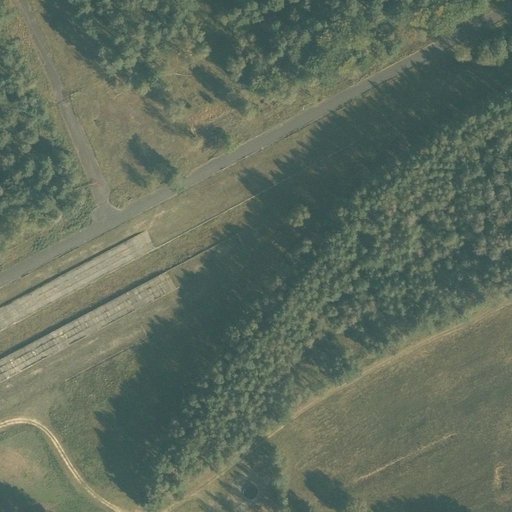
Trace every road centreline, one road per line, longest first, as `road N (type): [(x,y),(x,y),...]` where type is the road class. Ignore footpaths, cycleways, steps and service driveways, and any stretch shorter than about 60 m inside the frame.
road 1 (track): [(110,223),(511,10)]
road 2 (track): [(511,298),(343,383),(222,473),(212,505)]
road 3 (track): [(110,223),(106,185),(23,0)]
road 4 (track): [(0,432),(29,416),(43,421),(88,492),(126,511)]
road 5 (track): [(110,223),(0,282)]
